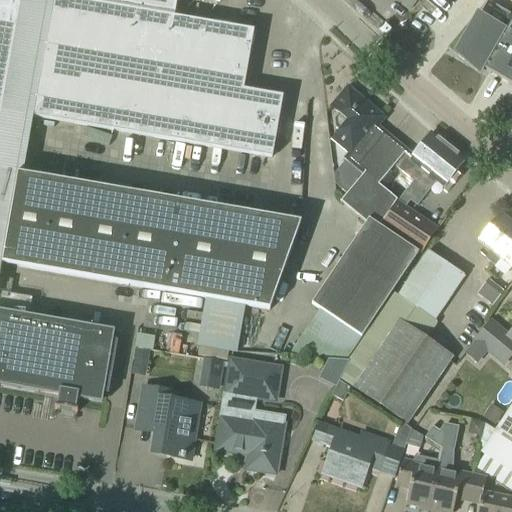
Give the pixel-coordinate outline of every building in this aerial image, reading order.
[(0,0),(0,386),(58,396),(56,411),(74,414),(76,399),(96,402),(107,341),(28,327),(33,300),(0,293),(0,98),(17,0),(0,0)] [(251,34),(176,20),(172,20),(94,6),(93,7),(79,4),(55,0),(53,0),(33,118),(268,159),(279,101),(240,94),(251,34)] [(55,0),(79,4),(93,7),(94,6),(172,20),(175,0),(55,0)] [(511,17),(486,3),(478,16),(476,15),(464,34),(462,32),(446,51),(478,78),(482,70),(511,87),(511,17)] [(344,154),(339,159),(357,173),(387,136),(375,126),(381,119),(345,88),(327,108),(335,115),(331,121),(331,129),(334,132),(327,140),(344,154)] [(393,168),(409,181),(418,170),(417,169),(420,166),(423,169),(429,162),(434,166),(448,150),(428,133),(408,157),(402,152),(403,151),(387,136),(357,173),(359,174),(337,202),(363,221),(366,216),(375,223),(392,201),(382,192),(393,180),(387,175),(393,168)] [(462,161),(448,150),(434,166),(429,162),(423,169),(420,166),(417,169),(418,170),(409,181),(412,183),(409,187),(423,199),(435,184),(439,188),(462,161)] [(18,268),(267,312),(268,312),(297,225),(16,175),(4,249),(18,268)] [(376,223),(375,225),(417,254),(421,257),(425,251),(438,231),(395,202),(394,203),(392,201),(375,223),(376,223)] [(310,305),(319,311),(287,358),(328,361),(346,362),(361,339),(359,338),(417,254),(375,225),(376,223),(375,223),(366,216),(363,221),(310,305)] [(511,266),(511,228),(498,217),(478,242),(491,252),(483,260),(493,269),(500,260),(511,268),(511,266)] [(346,369),(339,382),(349,390),(350,388),(403,425),(449,359),(424,342),(436,325),(433,322),(463,276),(425,251),(421,257),(394,296),(393,295),(347,362),(348,362),(345,369),(346,369)] [(484,285),(476,296),(491,307),(499,297),(484,285)] [(473,343),(464,354),(476,363),(486,352),(503,366),(511,354),(511,347),(502,340),(507,333),(490,319),(472,342),(473,343)] [(135,351),(132,371),(145,373),(148,353),(135,351)] [(202,361),(198,389),(219,393),(223,364),(202,361)] [(328,361),(319,380),(336,388),(336,387),(339,382),(346,369),(345,369),(348,362),(346,362),(328,361)] [(218,419),(213,452),(234,455),(236,455),(237,455),(238,454),(239,454),(239,453),(240,451),(240,450),(245,452),(242,471),(273,476),(282,416),(254,411),(234,408),(236,397),(256,400),(272,403),(277,370),(227,362),(222,395),(218,419)] [(336,388),(331,398),(339,402),(342,404),(349,390),(339,382),(336,387),(336,388)] [(140,390),(135,420),(153,423),(151,439),(149,451),(164,454),(164,458),(187,462),(192,436),(185,435),(190,406),(174,404),(158,401),(160,393),(140,390)] [(511,403),(478,454),(511,475),(511,403)] [(501,415),(490,408),(483,419),(494,426),(501,415)] [(328,429),(322,446),(330,449),(329,451),(323,466),(331,469),(328,479),(359,490),(366,470),(392,479),(401,454),(404,446),(409,431),(399,423),(390,450),(386,449),(388,443),(360,433),(358,440),(328,429)] [(482,427),(470,424),(469,430),(473,437),(479,438),(482,427)] [(431,428),(424,440),(440,451),(437,464),(436,472),(435,472),(426,511),(451,511),(454,500),(466,503),(471,478),(460,475),(459,477),(450,476),(451,453),(456,430),(444,427),(439,434),(431,428)] [(400,462),(395,487),(407,490),(404,506),(416,508),(415,510),(423,511),(426,511),(435,472),(436,472),(437,464),(414,459),(413,465),(400,462)] [(484,481),(471,478),(466,503),(477,505),(475,511),(511,511),(511,510),(511,504),(511,500),(481,494),(484,481)]
